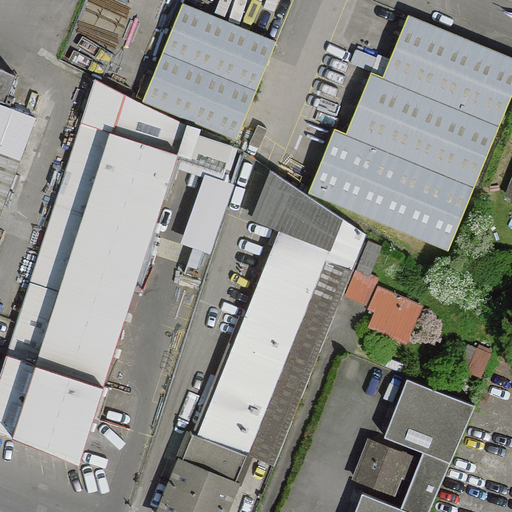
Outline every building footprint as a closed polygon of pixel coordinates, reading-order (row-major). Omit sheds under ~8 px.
[(95,0),(84,28),(121,42),(137,1),(133,0),(95,0)] [(277,41),(184,4),(144,101),(238,139),(277,41)] [(511,97),(511,57),(410,16),(384,77),(373,72),(347,133),(335,129),(310,192),(450,250),(511,97)] [(0,98),(16,104),(19,97),(14,94),(21,74),(0,63),(0,98)] [(96,80),(82,124),(179,154),(188,125),(96,80)] [(0,220),(39,117),(0,102),(0,220)] [(7,355),(104,386),(179,154),(82,124),(18,321),(7,355)] [(197,128),(188,125),(179,154),(194,158),(196,151),(226,162),(232,145),(195,132),(197,128)] [(200,436),(248,455),(326,258),(354,269),(367,236),(273,172),(254,218),(283,229),(200,436)] [(371,275),(383,246),(370,241),(347,296),(368,305),(379,278),(371,275)] [(275,465),(354,269),(326,258),(248,455),(275,465)] [(422,307),(380,289),(373,307),(379,310),(372,326),(386,333),(388,328),(409,337),(422,307)] [(483,377),(492,355),(470,346),(464,363),(471,366),(469,372),(483,377)] [(0,377),(0,430),(79,461),(104,386),(7,355),(0,377)] [(354,511),(430,511),(477,406),(409,379),(385,436),(424,453),(401,508),(362,494),(354,511)] [(225,511),(248,455),(200,436),(192,433),(160,511),(225,511)] [(407,456),(371,442),(356,478),(393,492),(407,456)] [(496,472),(475,463),(460,497),(480,506),(481,504),(500,511),(503,511),(510,496),(511,496),(511,481),(495,474),(496,472)]
